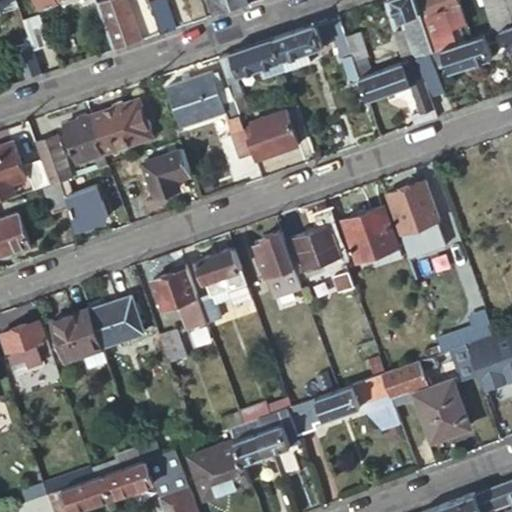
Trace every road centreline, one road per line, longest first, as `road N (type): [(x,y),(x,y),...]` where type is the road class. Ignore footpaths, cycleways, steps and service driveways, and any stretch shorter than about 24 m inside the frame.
road 1 (residential): [(0,289),(511,110)]
road 2 (residential): [(320,0),(0,109)]
road 3 (residential): [(511,456),(361,511)]
